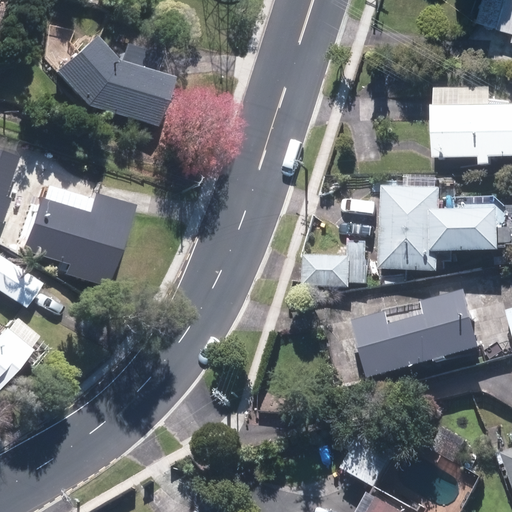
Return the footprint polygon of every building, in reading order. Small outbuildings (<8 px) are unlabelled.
[(511,0),(486,0),(481,22),(511,30),(511,0)] [(119,65),(111,63),(91,39),(53,72),(84,108),(150,128),(165,79),(153,75),(158,57),(125,47),(119,65)] [(511,106),(436,108),(437,159),(511,157),(511,106)] [(0,221),(2,223),(10,197),(7,197),(20,153),(0,148),(0,221)] [(442,187),(384,186),(383,267),(435,268),(435,248),(501,249),(501,210),(442,209),(442,187)] [(43,199),(27,249),(75,264),(72,273),(109,285),(134,206),(98,195),(92,215),(43,199)] [(305,257),(304,287),(350,287),(350,282),(367,282),(367,244),(351,244),(351,258),(305,257)] [(0,261),(0,293),(22,308),(36,286),(0,261)] [(355,324),(369,377),(483,347),(469,293),(427,305),(430,315),(392,325),(389,315),(355,324)] [(0,380),(24,352),(23,350),(33,338),(11,322),(2,333),(0,331),(0,380)] [(363,437),(344,470),(379,490),(398,457),(363,437)] [(511,450),(503,454),(511,478),(511,450)] [(402,511),(380,500),(373,511),(402,511)]
